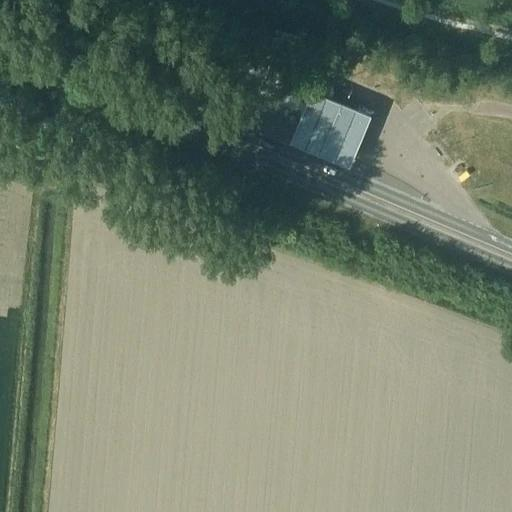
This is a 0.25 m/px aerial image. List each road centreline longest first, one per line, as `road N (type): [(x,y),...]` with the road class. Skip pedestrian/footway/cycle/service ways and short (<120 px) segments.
road 1 (primary): [(0,41),(511,268)]
road 2 (primary): [(511,247),(0,38)]
